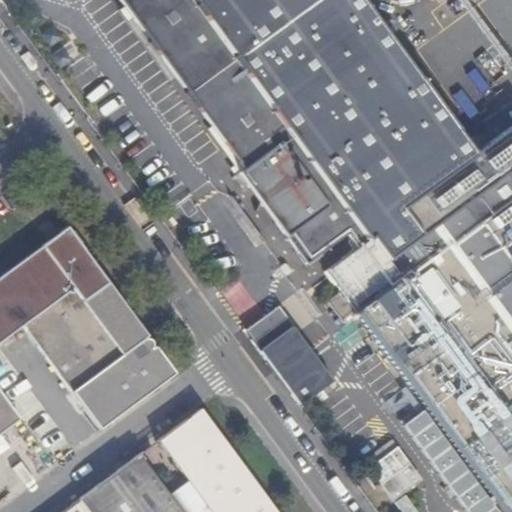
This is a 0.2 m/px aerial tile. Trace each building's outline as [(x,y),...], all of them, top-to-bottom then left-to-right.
[(111,0),(246,172),(236,179),(309,267),(351,236),(359,248),(415,206),(430,226),(511,161),(511,130),(476,157),(360,0),(111,0)] [(511,161),(430,226),(511,337),(511,161)] [(359,248),(325,272),(501,511),(511,511),(511,337),(415,206),(359,248)] [(67,228),(0,277),(0,343),(23,327),(100,431),(175,376),(67,228)] [(286,324),(273,308),(241,332),(298,405),(330,381),(286,324)] [(0,436),(21,421),(0,392),(0,436)] [(140,456),(180,511),(274,511),(201,411),(140,456)] [(87,511),(180,511),(140,456),(79,500),(87,511)]
